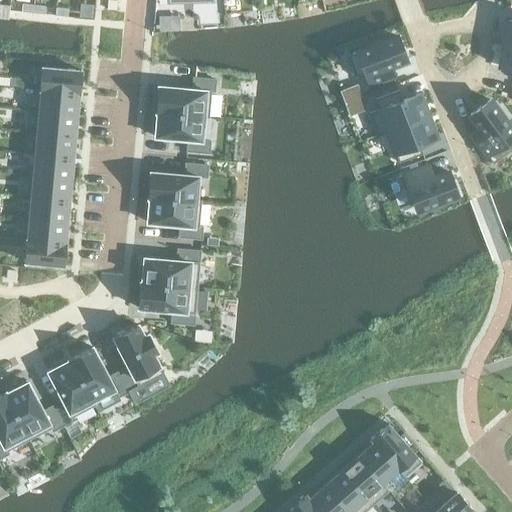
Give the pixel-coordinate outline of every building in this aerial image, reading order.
[(22,3),(21,11),(33,12),(34,4),(22,3)] [(34,4),(33,12),(45,14),(46,6),(34,4)] [(56,7),(55,15),(67,16),(68,8),(56,7)] [(371,46),(348,55),(356,77),(365,74),(369,84),(394,74),(390,64),(406,58),(397,36),(383,41),(382,38),(370,43),(371,46)] [(511,44),(504,43),(500,66),(511,68),(511,44)] [(43,66),(41,89),(79,92),(81,70),(43,66)] [(215,91),(216,79),(193,77),(192,89),(159,86),(156,111),(209,116),(211,91),(215,91)] [(41,89),(39,110),(77,114),(79,92),(41,89)] [(378,108),(369,112),(378,134),(427,115),(419,93),(402,99),(398,89),(374,98),(378,108)] [(489,99),(470,114),(480,127),(471,134),(493,163),(511,148),(511,129),(506,122),(509,120),(501,110),(498,112),(489,99)] [(39,110),(37,132),(75,135),(77,114),(39,110)] [(210,141),(202,140),(204,116),(209,117),(209,116),(156,111),(156,112),(158,112),(157,114),(153,118),(152,128),(156,132),(155,136),(188,139),(187,151),(209,153),(210,141)] [(427,115),(378,134),(387,131),(395,152),(399,162),(423,153),(419,143),(436,137),(427,115)] [(37,132),(35,153),(73,157),(75,135),(37,132)] [(35,153),(33,175),(71,178),(73,157),(35,153)] [(201,200),(196,200),(198,176),(207,177),(208,165),(185,163),(184,175),(151,171),(149,197),(201,201),(201,200)] [(429,167),(404,177),(417,209),(431,204),(432,207),(444,202),(443,199),(457,194),(449,171),(433,177),(429,167)] [(33,175),(31,196),(69,200),(71,178),(33,175)] [(31,196),(29,218),(67,221),(69,200),(31,196)] [(180,225),(179,237),(201,239),(203,227),(199,226),(201,201),(149,197),(148,198),(150,198),(150,200),(145,204),(144,214),(148,218),(148,222),(180,225)] [(29,218),(27,240),(65,243),(67,221),(29,218)] [(27,240),(25,262),(63,266),(65,243),(27,240)] [(139,275),(142,279),(142,281),(141,281),(141,283),(197,288),(200,250),(178,248),(176,260),(144,257),(144,261),(140,265),(139,275)] [(141,283),(139,308),(172,311),(171,323),(193,325),(197,288),(141,283)] [(128,366),(118,371),(129,391),(163,373),(153,354),(158,351),(149,334),(144,336),(138,324),(114,337),(128,366)] [(94,405),(95,404),(93,400),(114,389),(118,397),(129,391),(118,371),(108,377),(92,347),(70,358),(94,405)] [(63,400),(53,405),(63,425),(74,420),(72,416),(94,405),(70,358),(69,359),(70,360),(67,361),(62,359),(53,364),(52,369),(48,371),(63,400)] [(10,386),(9,392),(6,393),(6,392),(5,392),(29,439),(51,427),(53,431),(63,425),(53,405),(43,411),(28,382),(24,384),(19,382),(10,386)] [(0,458),(11,453),(9,449),(29,439),(5,392),(0,394),(0,458)] [(405,476),(422,462),(407,445),(412,441),(404,431),(399,436),(388,423),(371,438),(405,476)] [(398,470),(404,477),(405,476),(371,438),(370,439),(373,442),(357,455),(389,491),(390,490),(383,483),(398,470)] [(341,469),(373,505),(389,491),(357,455),(341,469)] [(325,484),(350,511),(364,511),(373,505),(341,469),(325,484)] [(445,479),(438,484),(446,493),(453,487),(445,479)] [(309,497),(307,494),(306,495),(321,511),(350,511),(325,484),(309,497)] [(434,511),(468,511),(472,509),(457,492),(434,511)] [(321,511),(306,495),(290,509),(292,511),(321,511)] [(425,511),(432,506),(426,500),(417,508),(419,511),(425,511)]
